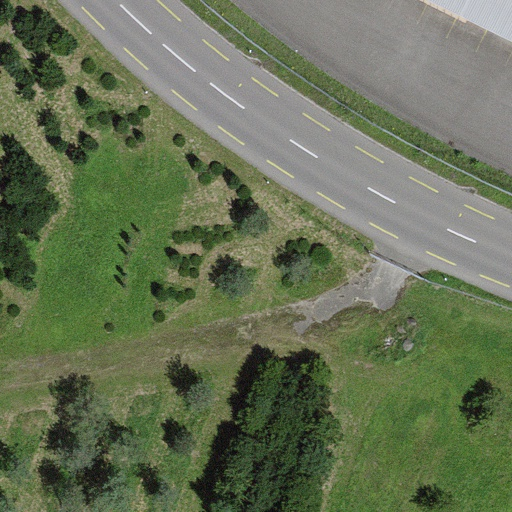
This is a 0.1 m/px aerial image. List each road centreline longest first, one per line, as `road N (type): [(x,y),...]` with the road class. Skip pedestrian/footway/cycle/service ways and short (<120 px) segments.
road 1 (track): [(407,212),(390,265),(361,308),(317,327),(0,381)]
road 2 (tertiary): [(511,258),(407,212),(313,155),(235,102),(114,0)]
